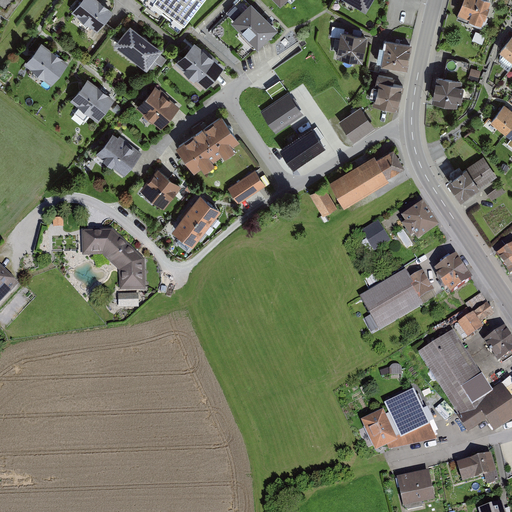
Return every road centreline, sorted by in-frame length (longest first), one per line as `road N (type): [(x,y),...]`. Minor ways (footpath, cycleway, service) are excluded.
road 1 (residential): [(285,183),(182,271),(110,211),(74,198),(36,214),(17,253)]
road 2 (tertiary): [(511,305),(429,182),(412,127)]
road 3 (residential): [(285,183),(304,183),(391,129),(412,127)]
road 4 (tertiary): [(412,127),(434,0)]
road 5 (residential): [(395,469),(511,435)]
